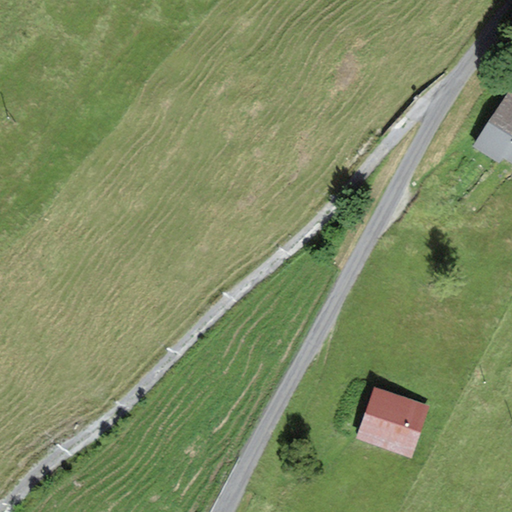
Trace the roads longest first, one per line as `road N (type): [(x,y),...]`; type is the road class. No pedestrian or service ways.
road 1 (track): [(7,511),(325,217),(436,87),(459,84)]
road 2 (unclassified): [(225,511),(445,100),(511,25)]
